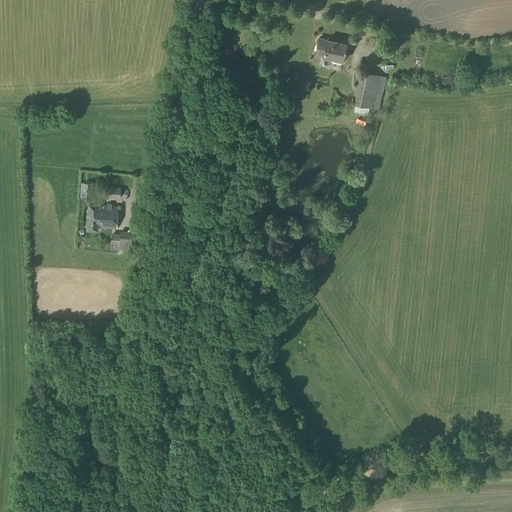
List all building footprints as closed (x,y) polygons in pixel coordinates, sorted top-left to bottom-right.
[(315,55),(323,56),(321,63),(323,66),(328,67),(330,65),(331,58),(343,61),(346,44),(327,40),(319,39),(315,55)] [(281,79),(282,68),(274,67),(274,78),(281,79)] [(369,108),(373,109),(379,110),(386,77),(355,70),(354,77),(357,78),(354,95),(356,96),(354,105),(355,105),(354,110),(368,113),(369,108)] [(120,198),(121,188),(107,187),(106,197),(120,198)] [(89,204),(87,226),(87,230),(98,231),(98,227),(116,228),(118,207),(100,206),(100,205),(89,204)] [(131,250),(132,233),(120,232),(120,236),(112,235),(110,249),(131,250)] [(278,332),(285,324),(276,316),(269,324),(278,332)] [(261,349),(271,338),(263,331),(254,343),(261,349)]
